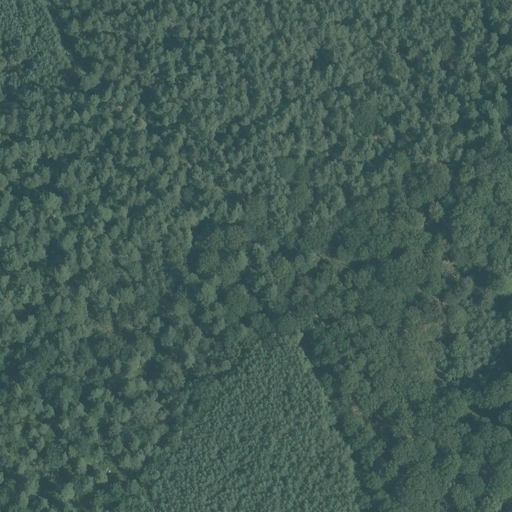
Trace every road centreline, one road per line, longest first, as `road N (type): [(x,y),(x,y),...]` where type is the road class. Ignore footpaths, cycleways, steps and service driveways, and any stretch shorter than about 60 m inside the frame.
road 1 (track): [(377,511),(247,214),(105,98),(84,90),(60,54),(45,0)]
road 2 (track): [(266,257),(511,139)]
road 3 (track): [(229,0),(247,214)]
